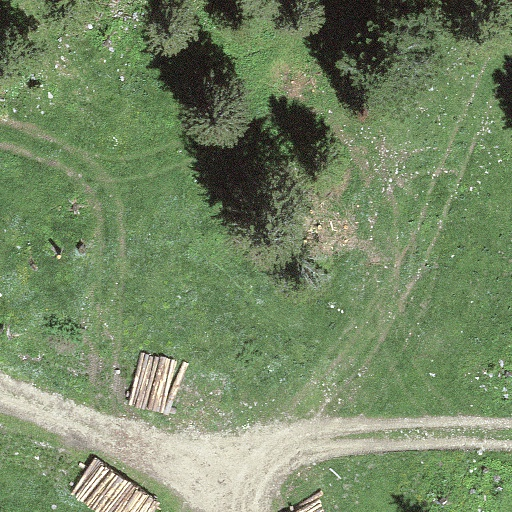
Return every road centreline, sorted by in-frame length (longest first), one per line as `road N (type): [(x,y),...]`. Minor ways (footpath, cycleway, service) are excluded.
road 1 (track): [(0,390),(130,441),(234,470),(244,511)]
road 2 (track): [(234,470),(332,440),(511,431)]
